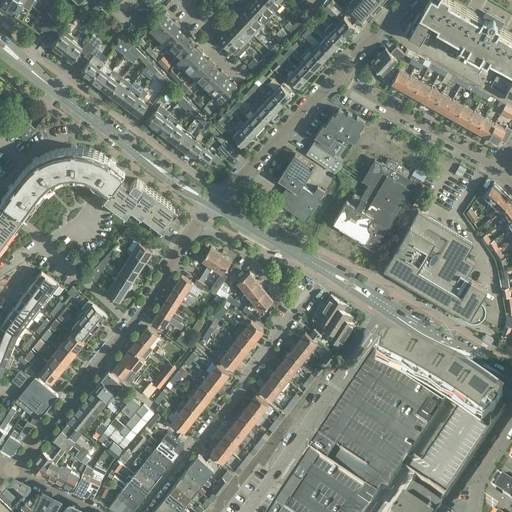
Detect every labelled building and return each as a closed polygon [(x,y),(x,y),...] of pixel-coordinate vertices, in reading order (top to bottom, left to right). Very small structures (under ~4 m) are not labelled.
[(27,9),(30,4),(23,0),(0,0),(1,1),(2,1),(1,2),(17,11),(20,5),(27,9)] [(256,0),(255,2),(269,15),(275,9),(265,0),(256,0)] [(265,0),(275,9),(281,3),(277,0),(265,0)] [(330,0),(321,11),(326,15),(331,10),(336,15),(341,9),(331,0),(330,0)] [(351,0),(348,4),(349,5),(344,9),(354,17),(357,13),(364,20),(373,11),(361,0),(351,0)] [(361,0),(373,11),(381,2),(378,0),(361,0)] [(495,61),(501,64),(511,70),(511,38),(498,31),(500,26),(495,24),(496,23),(496,22),(496,21),(495,20),(495,19),(494,19),(493,18),(492,18),(491,18),(490,18),(489,19),(488,20),(484,17),(481,21),(448,2),(448,0),(428,0),(424,8),(428,10),(425,15),(422,13),(421,13),(434,21),(440,25),(438,28),(463,42),(459,49),(485,64),(489,57),(495,61)] [(246,5),(263,22),(269,15),(255,2),(252,5),(249,2),(246,5)] [(243,15),(257,28),(263,22),(246,5),(243,8),(246,11),(243,15)] [(412,22),(428,31),(434,21),(421,13),(422,13),(419,11),(413,21),(412,22)] [(156,35),(169,21),(166,18),(169,15),(166,12),(150,29),(156,35)] [(315,22),(318,18),(320,17),(315,12),(310,18),(315,22)] [(257,28),(243,15),(241,17),(237,14),(234,17),(252,34),(257,28)] [(343,16),(335,25),(345,35),(353,26),(343,16)] [(232,27),(246,40),(252,34),(234,17),(232,20),(235,23),(232,27)] [(40,31),(46,35),(53,25),(48,20),(40,31)] [(169,21),(156,35),(162,41),(179,23),(175,20),(172,24),(169,21)] [(412,22),(413,21),(411,20),(404,32),(420,41),(424,34),(428,37),(431,33),(428,31),(412,22)] [(57,21),(53,25),(59,30),(62,26),(57,21)] [(285,26),(292,32),(295,28),(292,26),(293,25),(289,21),(285,26)] [(323,30),(327,33),(338,43),(345,35),(335,25),(331,21),(323,30)] [(51,45),(61,53),(72,39),(74,36),(68,32),(69,30),(70,28),(70,27),(70,25),(69,24),(67,22),(62,26),(59,30),(53,25),(46,35),(54,41),(51,45)] [(179,23),(162,41),(168,46),(181,32),(178,29),(181,26),(179,23)] [(311,24),(306,30),(309,33),(315,27),(311,24)] [(226,26),(223,29),(244,49),(250,44),(246,40),(232,27),(229,30),(226,26)] [(244,49),(223,29),(220,32),(223,36),(221,39),(217,35),(217,36),(238,56),(244,49)] [(278,34),(281,37),(280,38),(283,41),(289,35),(286,32),(285,33),(282,30),(278,34)] [(184,35),(181,32),(168,46),(174,52),(190,34),(188,32),(184,35)] [(319,42),(329,52),(338,43),(327,33),(319,42)] [(84,55),(90,59),(81,71),(90,78),(103,62),(103,63),(104,61),(95,54),(98,49),(97,48),(103,41),(92,34),(88,40),(92,44),(85,54),(84,55)] [(132,43),(124,34),(121,39),(130,46),(132,43)] [(191,41),(194,38),(190,34),(174,52),(180,58),(181,58),(191,47),(197,41),(196,40),(193,43),(191,41)] [(80,51),(85,54),(92,44),(88,40),(82,47),(72,39),(61,53),(72,61),(80,51)] [(295,41),(290,47),(293,50),(299,44),(295,41)] [(311,51),(321,60),(329,52),(319,42),(311,51)] [(274,44),(269,50),(272,53),(277,47),(274,44)] [(371,62),(376,67),(375,68),(377,70),(378,69),(383,74),(397,59),(399,61),(403,53),(396,46),(390,52),(385,47),(380,53),(379,52),(376,55),(377,56),(371,62)] [(193,50),(191,47),(181,58),(180,58),(176,62),(183,68),(200,50),(197,47),(193,50)] [(183,68),(189,74),(203,59),(199,56),(203,52),(200,50),(183,68)] [(303,59),(313,69),(321,60),(311,51),(303,59)] [(140,52),(138,56),(146,64),(149,61),(140,52)] [(284,53),(283,55),(292,64),(294,66),(294,65),(296,64),(284,53)] [(261,64),(258,62),(254,57),(247,64),(255,71),(261,64)] [(189,74),(195,79),(212,61),(209,58),(206,61),(203,59),(189,74)] [(409,62),(415,66),(418,61),(412,58),(409,62)] [(303,59),(296,67),(295,67),(306,77),(313,69),(303,59)] [(281,65),(275,60),(271,65),(276,70),(281,65)] [(149,61),(146,64),(155,73),(157,69),(149,61)] [(195,79),(201,85),(215,70),(212,67),(215,64),(212,61),(195,79)] [(90,78),(100,86),(109,74),(110,74),(112,70),(103,63),(103,62),(90,78)] [(152,76),(155,73),(146,64),(143,69),(152,76)] [(296,67),(294,65),(294,66),(292,64),(290,67),(293,70),(287,76),(288,76),(286,78),(295,87),(297,85),(298,86),(306,77),(295,67),(296,67)] [(433,69),(439,72),(442,68),(436,64),(433,69)] [(268,77),(274,71),(270,68),(265,73),(268,77)] [(403,88),(410,75),(399,68),(392,82),(403,88)] [(157,69),(155,73),(160,79),(158,80),(165,87),(169,82),(157,69)] [(201,85),(208,91),(225,73),(221,70),(218,73),(215,70),(201,85)] [(225,73),(208,91),(214,96),(228,82),(224,78),(227,75),(225,73)] [(100,86),(110,93),(119,81),(110,74),(109,74),(100,86)] [(507,90),(511,80),(496,74),(492,83),(507,90)] [(410,75),(403,88),(413,94),(421,81),(410,75)] [(110,93),(119,100),(128,88),(129,88),(132,84),(132,83),(122,76),(119,81),(110,93)] [(454,81),(461,84),(463,80),(457,76),(454,81)] [(237,84),(233,81),(230,84),(228,82),(214,96),(220,102),(222,104),(235,91),(233,89),(237,84)] [(283,81),(281,84),(280,83),(272,92),(272,93),(282,102),(291,93),(290,92),(292,90),(283,81)] [(421,81),(413,94),(424,100),(431,87),(421,81)] [(256,82),(250,88),(254,91),(259,85),(256,82)] [(119,100),(129,107),(141,91),(132,84),(129,88),(128,88),(119,100)] [(471,90),(482,96),(484,91),(474,85),(471,90)] [(431,87),(424,100),(434,106),(442,93),(431,87)] [(141,91),(129,107),(139,114),(148,102),(142,98),(148,92),(143,88),(141,91)] [(264,101),(274,111),(282,102),(272,93),(272,92),(271,90),(268,94),(269,95),(264,101)] [(442,93),(434,106),(445,112),(452,99),(442,93)] [(191,104),(182,95),(179,99),(184,104),(183,105),(187,109),(188,108),(191,104)] [(239,99),(234,104),(237,107),(242,102),(239,99)] [(452,99),(445,112),(455,118),(463,105),(452,99)] [(503,108),(506,103),(500,100),(497,105),(503,108)] [(256,109),(267,119),(274,111),(264,101),(256,109)] [(196,117),(199,113),(191,104),(188,108),(196,117)] [(511,107),(505,104),(503,108),(501,112),(511,117),(511,107)] [(463,105),(455,118),(466,124),(474,111),(463,105)] [(359,130),(366,121),(357,115),(356,116),(349,111),(347,113),(339,108),(334,116),(332,114),(325,124),(323,122),(315,135),(317,136),(313,142),(326,151),(335,138),(346,145),(350,139),(354,141),(361,131),(359,130)] [(157,128),(166,116),(156,109),(147,121),(157,128)] [(248,118),(259,127),(267,119),(256,109),(248,118)] [(229,114),(227,112),(226,111),(221,117),(224,120),(229,114)] [(474,111),(466,124),(477,130),(484,117),(474,111)] [(200,114),(199,113),(196,117),(201,122),(204,119),(199,114),(200,114)] [(166,116),(157,128),(167,135),(176,123),(166,116)] [(484,117),(477,130),(487,136),(495,122),(484,117)] [(17,128),(17,129),(22,133),(30,122),(25,118),(17,128)] [(259,127),(248,118),(244,122),(240,119),(237,122),(251,136),(259,127)] [(213,123),(222,132),(226,128),(217,119),(213,123)] [(35,126),(30,122),(22,133),(26,137),(35,126)] [(251,136),(237,122),(233,126),(237,130),(233,134),(243,144),(251,136)] [(495,122),(487,136),(498,142),(506,129),(495,122)] [(167,135),(176,143),(185,131),(176,123),(167,135)] [(218,138),(221,136),(222,135),(216,129),(213,133),(218,138)] [(195,138),(185,131),(176,143),(186,150),(195,138)] [(186,150),(195,157),(204,145),(195,138),(186,150)] [(234,149),(226,140),(221,144),(230,153),(234,149)] [(334,171),(343,158),(335,152),(333,155),(326,151),(313,142),(306,152),(334,171)] [(230,153),(221,144),(217,148),(226,157),(230,153)] [(205,164),(208,160),(213,164),(219,156),(204,145),(195,157),(205,164)] [(62,176),(66,175),(73,174),(73,179),(74,179),(74,174),(85,176),(94,150),(92,149),(88,148),(85,148),(81,147),(78,147),(73,146),(70,146),(70,147),(66,147),(63,147),(59,148),(56,149),(54,149),(61,176),(63,180),(64,180),(62,176)] [(35,158),(33,160),(32,161),(29,163),(26,166),(24,169),(21,172),(20,173),(42,189),(46,192),(43,189),(51,181),(54,185),(51,181),(61,176),(54,149),(53,150),(49,151),(45,153),(42,154),(38,156),(35,158)] [(93,185),(96,182),(98,184),(103,188),(112,194),(121,182),(128,172),(122,167),(120,165),(115,162),(109,157),(106,155),(102,153),(99,152),(95,150),(94,150),(85,176),(83,180),(84,181),(85,176),(95,181),(93,185)] [(318,186),(314,193),(302,185),(314,166),(313,164),(312,165),(295,153),(278,179),(287,185),(276,201),(305,220),(321,197),(320,197),(324,190),(318,186)] [(375,246),(378,242),(388,224),(390,225),(412,189),(414,190),(422,177),(391,158),(388,164),(382,160),(361,195),(354,191),(349,200),(346,198),(333,221),(375,246)] [(455,173),(462,177),(467,168),(460,164),(455,173)] [(23,215),(27,218),(27,217),(24,215),(29,207),(33,210),(29,207),(33,202),(36,205),(37,204),(33,202),(37,197),(40,200),(41,199),(37,197),(42,189),(20,173),(13,182),(8,189),(9,189),(1,199),(2,200),(5,202),(23,216),(23,215)] [(121,182),(112,194),(108,199),(115,205),(113,207),(114,208),(115,205),(125,213),(124,215),(124,216),(131,206),(141,214),(139,216),(140,216),(142,214),(152,221),(150,224),(152,222),(162,229),(161,232),(176,212),(144,188),(146,186),(147,186),(138,179),(137,179),(136,178),(135,178),(135,179),(134,179),(133,180),(128,187),(121,182)] [(492,202),(504,191),(494,182),(484,194),(492,202)] [(488,213),(492,217),(492,218),(496,214),(496,213),(499,211),(511,200),(508,195),(504,191),(492,202),(493,204),(496,207),(493,210),(492,209),(488,213)] [(499,217),(502,214),(506,219),(511,215),(511,200),(499,211),(496,213),(496,214),(499,217)] [(0,247),(2,249),(2,248),(0,246),(0,245),(7,236),(9,238),(10,238),(7,236),(15,226),(17,228),(18,227),(15,225),(23,216),(5,202),(0,207),(0,247)] [(466,212),(473,222),(478,216),(471,206),(466,212)] [(466,257),(474,243),(418,210),(414,216),(415,217),(411,224),(410,224),(399,243),(396,248),(395,248),(384,267),(395,274),(395,273),(403,277),(403,279),(404,281),(406,282),(407,284),(409,285),(411,285),(413,286),(415,286),(417,285),(440,300),(441,297),(443,297),(445,302),(444,303),(454,309),(455,308),(462,313),(463,315),(464,317),(465,318),(467,320),(469,321),(471,321),(473,322),(475,322),(477,321),(479,321),(480,320),(482,319),(483,317),(484,315),(485,314),(486,312),(486,310),(486,308),(485,306),(484,304),(483,302),(482,301),(481,300),(487,289),(466,276),(475,263),(466,257)] [(132,251),(145,260),(152,249),(146,246),(149,241),(130,228),(129,227),(125,232),(126,234),(138,241),(132,251)] [(486,233),(480,237),(484,244),(491,240),(486,233)] [(487,243),(492,250),(498,246),(493,239),(487,243)] [(202,260),(208,264),(199,277),(204,280),(212,266),(212,267),(221,253),(211,246),(202,260)] [(498,246),(492,250),(497,257),(503,255),(498,246)] [(106,256),(110,258),(116,249),(113,248),(106,256)] [(145,260),(132,251),(126,261),(139,269),(145,260)] [(216,292),(220,286),(229,272),(225,270),(232,260),(221,253),(212,267),(221,272),(210,288),(216,292)] [(498,260),(498,263),(500,269),(506,267),(504,258),(498,260)] [(120,270),(133,279),(139,269),(126,261),(120,270)] [(98,276),(104,268),(98,264),(90,273),(91,272),(98,276)] [(500,272),(501,278),(502,279),(508,278),(508,277),(507,267),(500,269),(500,272)] [(41,270),(35,279),(53,292),(60,283),(41,270)] [(113,280),(127,289),(133,279),(120,270),(113,280)] [(246,291),(258,281),(250,272),(238,282),(246,291)] [(181,275),(174,286),(194,300),(198,295),(187,288),(192,281),(181,275)] [(500,278),(500,279),(500,281),(501,287),(509,286),(508,278),(502,279),(501,278),(500,278)] [(35,279),(28,287),(43,298),(43,299),(46,301),(53,292),(35,279)] [(204,284),(198,280),(196,279),(194,283),(202,288),(204,284)] [(112,295),(115,297),(120,300),(127,289),(113,280),(107,290),(113,294),(112,295)] [(258,281),(246,291),(253,300),(265,290),(258,281)] [(70,294),(75,288),(72,285),(67,291),(70,294)] [(174,286),(166,298),(176,304),(181,297),(192,304),(194,300),(174,286)] [(220,286),(216,292),(224,298),(230,302),(232,303),(236,299),(229,295),(230,293),(220,286)] [(511,286),(508,287),(501,287),(503,296),(510,296),(509,292),(509,291),(511,290),(511,286)] [(28,287),(22,296),(37,307),(43,299),(43,298),(28,287)] [(75,288),(70,294),(74,297),(79,291),(75,288)] [(265,290),(253,300),(261,310),(273,300),(265,290)] [(348,311),(344,308),(346,305),(330,294),(317,315),(327,322),(323,327),(333,333),(330,338),(340,345),(354,324),(349,321),(353,316),(347,312),(348,311)] [(22,296),(15,305),(30,316),(33,319),(40,309),(37,307),(22,296)] [(81,308),(85,311),(85,310),(100,322),(107,313),(89,298),(81,308)] [(159,309),(183,324),(187,319),(183,317),(173,310),(176,304),(166,298),(159,309)] [(230,302),(224,298),(217,308),(224,313),(227,308),(230,302)] [(55,306),(58,309),(63,303),(60,300),(55,306)] [(65,307),(68,310),(73,304),(70,301),(65,307)] [(15,305),(8,314),(23,325),(30,316),(15,305)] [(248,314),(250,312),(251,309),(245,305),(243,310),(248,314)] [(58,309),(55,306),(50,312),(53,315),(58,309)] [(68,310),(65,307),(60,313),(63,316),(68,310)] [(224,313),(217,308),(217,309),(210,319),(213,321),(213,320),(217,323),(219,319),(220,319),(224,313)] [(152,319),(162,326),(167,319),(181,328),(183,324),(159,309),(152,319)] [(85,311),(78,319),(93,330),(100,322),(85,310),(85,311)] [(8,314),(1,324),(16,333),(17,333),(23,325),(8,314)] [(41,324),(44,326),(49,320),(46,317),(41,324)] [(54,330),(60,322),(56,318),(49,326),(54,330)] [(86,339),(93,330),(78,319),(71,328),(86,339)] [(263,329),(251,319),(246,325),(244,323),(241,327),(243,329),(256,339),(263,329)] [(206,330),(211,334),(214,328),(217,323),(213,320),(213,321),(206,330)] [(1,324),(0,325),(0,338),(12,343),(13,344),(17,333),(16,333),(1,324)] [(44,326),(41,324),(35,330),(39,333),(44,326)] [(157,333),(147,325),(138,336),(148,344),(154,349),(153,349),(158,353),(159,352),(161,354),(165,350),(152,340),(157,333)] [(508,337),(511,327),(505,325),(501,334),(508,337)] [(46,339),(52,332),(48,328),(41,336),(46,339)] [(317,341),(321,336),(321,334),(314,328),(309,334),(317,341)] [(256,339),(243,329),(236,338),(248,348),(256,339)] [(211,334),(206,330),(199,341),(204,344),(211,334)] [(76,352),(84,342),(70,331),(62,341),(76,352)] [(297,341),(310,351),(317,341),(309,334),(305,331),(297,341)] [(181,334),(177,340),(188,348),(192,342),(181,334)] [(484,337),(483,338),(488,341),(491,343),(493,338),(486,334),(484,337)] [(26,341),(30,344),(35,338),(31,335),(26,341)] [(148,344),(138,336),(130,346),(139,354),(140,354),(148,344)] [(0,338),(0,350),(9,354),(9,353),(13,344),(12,343),(0,338)] [(38,349),(44,342),(40,338),(33,346),(38,349)] [(228,348),(241,358),(248,348),(236,338),(228,348)] [(30,344),(26,341),(21,347),(25,350),(30,344)] [(62,341),(54,350),(68,362),(76,352),(62,341)] [(290,351),(302,360),(310,351),(297,341),(290,351)] [(319,459),(377,498),(381,491),(388,491),(402,469),(409,474),(414,477),(411,485),(441,505),(444,502),(478,450),(505,409),(495,402),(482,393),(481,392),(472,386),(468,383),(452,373),(443,368),(442,366),(429,359),(417,352),(403,345),(395,341),(381,354),(379,354),(378,357),(375,361),(312,455),(319,460),(319,459)] [(121,356),(131,365),(131,364),(136,368),(144,358),(140,354),(139,354),(130,346),(121,356)] [(221,358),(233,367),(241,358),(228,348),(221,358)] [(0,350),(0,361),(5,363),(10,365),(14,355),(9,353),(9,354),(0,350)] [(24,357),(29,361),(35,354),(30,350),(24,357)] [(54,350),(46,361),(60,372),(68,362),(54,350)] [(188,356),(193,360),(197,354),(193,351),(188,356)] [(282,360),(295,370),(302,360),(290,351),(282,360)] [(326,354),(321,360),(325,363),(330,357),(326,354)] [(27,360),(24,357),(21,355),(18,358),(24,363),(27,360)] [(112,367),(122,375),(131,365),(121,356),(112,367)] [(193,360),(188,356),(184,362),(188,365),(193,360)] [(36,368),(39,371),(52,381),(60,372),(46,361),(43,358),(36,368)] [(275,370),(287,379),(295,370),(282,360),(275,370)] [(161,372),(167,377),(176,367),(169,362),(161,372)] [(229,372),(217,362),(209,372),(222,382),(229,372)] [(30,364),(24,371),(23,372),(28,376),(32,379),(15,400),(35,417),(38,419),(58,394),(35,375),(39,371),(36,368),(30,364)] [(19,386),(28,376),(23,372),(24,371),(23,371),(19,369),(11,379),(19,386)] [(173,375),(178,379),(181,374),(177,370),(173,375)] [(267,379),(280,389),(287,379),(275,370),(267,379)] [(122,382),(108,371),(101,379),(119,394),(120,394),(121,392),(117,388),(122,382)] [(154,383),(157,386),(158,385),(160,387),(167,377),(161,372),(154,382),(154,383)] [(209,372),(201,382),(214,392),(222,382),(209,372)] [(311,374),(306,379),(311,383),(315,377),(311,374)] [(101,379),(95,387),(113,402),(116,398),(120,402),(124,397),(120,394),(119,394),(101,379)] [(260,389),(272,399),(280,389),(267,379),(260,389)] [(306,388),(311,383),(306,379),(302,384),(306,388)] [(201,382),(194,391),(207,401),(214,392),(201,382)] [(94,389),(87,397),(100,407),(107,399),(94,389)] [(194,391),(186,401),(199,411),(207,401),(194,391)] [(296,393),(291,398),(295,401),(300,396),(296,393)] [(163,398),(158,394),(154,400),(158,403),(163,398)] [(268,404),(256,394),(248,404),(261,413),(268,404)] [(130,414),(140,402),(131,395),(122,407),(130,414)] [(87,397),(81,404),(94,415),(100,407),(87,397)] [(287,403),(291,406),(295,401),(291,398),(287,403)] [(107,405),(113,411),(114,411),(117,407),(110,401),(107,405)] [(186,401),(179,410),(192,420),(199,411),(186,401)] [(165,408),(160,403),(156,408),(161,412),(165,408)] [(81,404),(75,412),(88,423),(94,415),(81,404)] [(120,432),(130,440),(153,412),(144,404),(120,432)] [(261,413),(248,404),(241,413),(253,423),(261,413)] [(179,410),(179,411),(176,409),(174,413),(171,411),(167,416),(172,419),(171,420),(184,430),(192,420),(179,410)] [(7,412),(0,423),(0,442),(7,432),(7,433),(11,426),(6,423),(11,415),(7,412)] [(82,430),(88,423),(75,412),(69,419),(82,430)] [(233,423),(246,432),(253,423),(241,413),(233,423)] [(11,434),(9,433),(0,446),(1,447),(1,449),(5,451),(6,451),(10,453),(38,419),(35,417),(31,422),(27,420),(19,433),(13,429),(11,434)] [(107,426),(108,424),(111,420),(108,417),(103,423),(102,422),(107,426)] [(277,417),(272,423),(276,426),(281,420),(277,417)] [(77,435),(82,430),(69,419),(62,427),(88,449),(91,445),(80,435),(79,437),(77,435)] [(164,434),(160,430),(155,426),(150,421),(147,425),(161,438),(178,450),(184,443),(167,430),(164,434)] [(101,433),(103,430),(104,429),(107,426),(102,422),(96,429),(97,430),(97,431),(101,433)] [(226,432),(238,442),(246,432),(233,423),(226,432)] [(268,428),(273,431),(276,426),(272,423),(268,428)] [(104,429),(103,430),(106,433),(105,435),(113,440),(114,439),(123,447),(130,440),(120,432),(120,433),(108,424),(107,426),(104,429)] [(89,449),(88,449),(62,427),(54,438),(67,448),(72,442),(80,449),(75,455),(76,456),(80,460),(89,449)] [(135,439),(140,444),(146,437),(141,432),(135,439)] [(218,442),(231,451),(238,442),(226,432),(218,442)] [(265,432),(257,442),(261,445),(269,435),(265,432)] [(113,440),(105,435),(101,440),(109,445),(113,440)] [(161,438),(159,441),(150,435),(148,438),(154,443),(156,445),(172,457),(178,450),(161,438)] [(140,444),(135,439),(129,446),(134,451),(140,444)] [(109,447),(115,452),(119,447),(113,442),(109,447)] [(210,451),(223,461),(231,451),(218,442),(210,451)] [(250,451),(254,455),(261,445),(257,442),(250,451)] [(145,448),(150,452),(167,465),(172,457),(156,445),(154,443),(151,446),(148,444),(145,448)] [(42,473),(53,478),(60,465),(55,463),(65,449),(61,447),(52,459),(51,461),(42,473)] [(123,453),(128,457),(132,453),(127,449),(123,453)] [(150,452),(148,455),(141,450),(138,454),(161,472),(167,465),(150,452)] [(52,459),(43,451),(31,465),(32,467),(42,473),(51,461),(52,459)] [(76,456),(75,455),(72,452),(71,454),(68,451),(66,455),(74,460),(76,456)] [(128,457),(123,453),(119,458),(124,462),(128,457)] [(86,454),(81,461),(85,464),(91,458),(86,454)] [(138,454),(136,457),(133,461),(139,466),(156,479),(161,472),(138,454)] [(198,454),(192,462),(208,474),(213,468),(198,454)] [(247,455),(242,461),(246,464),(251,459),(247,455)] [(319,459),(319,460),(285,511),(284,511),(283,511),(367,511),(377,498),(319,459)] [(123,464),(117,460),(111,467),(117,472),(123,464)] [(238,466),(239,467),(242,469),(246,464),(242,461),(238,466)] [(211,482),(205,478),(208,474),(192,462),(186,469),(203,482),(208,486),(211,482)] [(84,494),(92,498),(101,480),(107,469),(96,463),(94,467),(97,469),(84,494)] [(53,478),(63,483),(72,466),(67,464),(65,467),(60,464),(60,465),(53,478)] [(75,489),(84,494),(97,469),(94,467),(92,471),(91,471),(93,467),(86,464),(83,471),(84,472),(75,489)] [(63,483),(72,488),(79,474),(74,471),(76,468),(72,466),(63,483)] [(134,473),(150,486),(156,479),(139,466),(134,473)] [(205,490),(200,485),(203,482),(186,469),(181,476),(197,489),(203,493),(205,490)] [(498,511),(511,511),(511,476),(506,472),(499,483),(497,482),(493,489),(494,490),(487,501),(486,501),(485,503),(498,511)] [(128,480),(145,493),(150,486),(134,473),(131,476),(129,474),(126,478),(128,480)] [(128,480),(125,484),(114,475),(111,478),(123,487),(139,500),(145,493),(128,480)] [(198,497),(193,493),(197,489),(181,476),(175,483),(196,499),(196,500),(198,497)] [(221,476),(217,482),(223,488),(228,482),(221,476)] [(218,494),(219,494),(223,488),(217,482),(212,489),(214,490),(218,494)] [(192,504),(196,499),(175,483),(170,490),(186,503),(190,507),(192,504)] [(109,488),(108,487),(103,485),(98,493),(104,496),(109,488)] [(437,511),(442,505),(441,505),(411,485),(394,511),(394,510),(392,511),(437,511)] [(13,487),(5,495),(12,500),(14,498),(25,507),(30,511),(33,511),(35,509),(29,503),(26,500),(31,494),(15,486),(13,487)] [(139,500),(123,487),(117,494),(134,507),(139,500)] [(183,506),(186,503),(170,490),(164,497),(180,510),(182,511),(188,511),(189,511),(183,506)] [(214,490),(208,497),(212,500),(213,501),(218,494),(214,490)] [(129,511),(133,508),(134,507),(117,494),(108,505),(123,511),(129,511)] [(0,505),(7,511),(13,511),(19,507),(22,510),(21,511),(30,511),(25,507),(14,498),(12,500),(5,495),(0,500),(0,505)] [(178,511),(180,510),(164,497),(158,505),(167,511),(178,511)] [(207,508),(209,504),(212,501),(213,502),(213,501),(212,500),(208,497),(202,504),(207,508)] [(49,511),(53,506),(44,501),(38,511),(49,511)]
